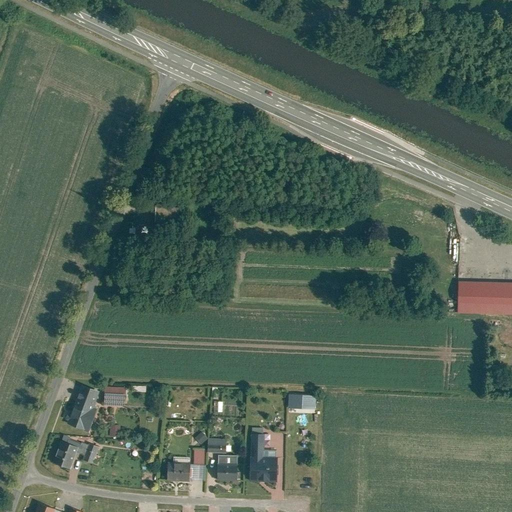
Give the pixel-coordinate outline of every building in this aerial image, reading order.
[(511,283),(456,282),(455,310),(511,312),(511,283)] [(94,407),(99,390),(81,384),(68,423),(90,430),(97,408),(94,407)] [(105,386),(104,403),(124,404),(125,387),(105,386)] [(309,390),(290,390),(290,399),(302,399),(302,397),(309,397),(309,390)] [(110,424),(110,436),(119,437),(119,424),(110,424)] [(194,436),(200,443),(207,437),(201,430),(194,436)] [(264,432),(251,432),(251,456),(248,456),(248,479),(275,480),(275,456),(264,456),(264,432)] [(60,435),(50,462),(67,468),(74,451),(77,442),(60,435)] [(208,438),(208,451),(225,452),(225,438),(208,438)] [(77,442),(74,451),(83,454),(87,443),(78,440),(77,442)] [(87,442),(87,443),(83,454),(81,459),(93,463),(99,446),(87,442)] [(194,447),(194,463),(204,464),(204,447),(194,447)] [(218,453),(218,478),(236,478),(236,454),(218,453)] [(166,461),(165,479),(187,480),(188,456),(171,455),(171,461),(166,461)] [(50,511),(52,507),(36,502),(32,511),(50,511)]
